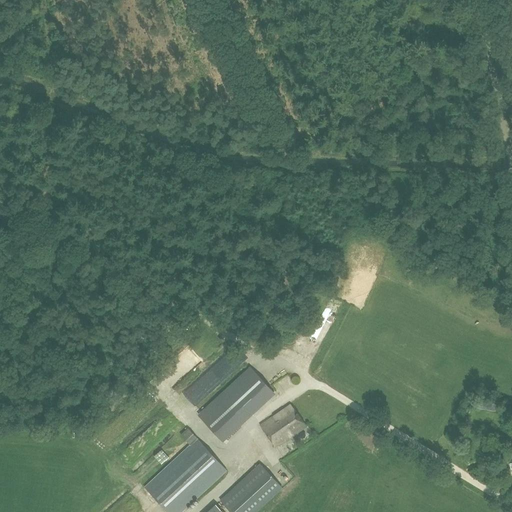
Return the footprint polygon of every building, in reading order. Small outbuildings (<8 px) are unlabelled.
[(334,310),(332,319),(341,321),(343,312),(334,310)] [(299,355),(307,351),(304,344),(296,347),(299,355)] [(219,365),(209,373),(213,378),(224,370),(219,365)] [(250,367),(198,415),(222,441),(259,407),(251,399),(266,385),(273,393),(264,382),(258,376),(250,367)] [(496,404),(487,402),(485,409),(495,411),(496,404)] [(306,426),(291,405),(260,426),(276,447),(306,426)] [(124,438),(116,423),(111,426),(118,441),(124,438)] [(181,436),(190,446),(197,439),(188,429),(181,436)] [(226,471),(197,439),(190,446),(158,475),(146,486),(167,511),(182,511),(188,507),(226,471)] [(260,464),(221,501),(230,511),(256,511),(282,488),(260,464)] [(222,511),(214,503),(207,510),(208,511),(222,511)]
